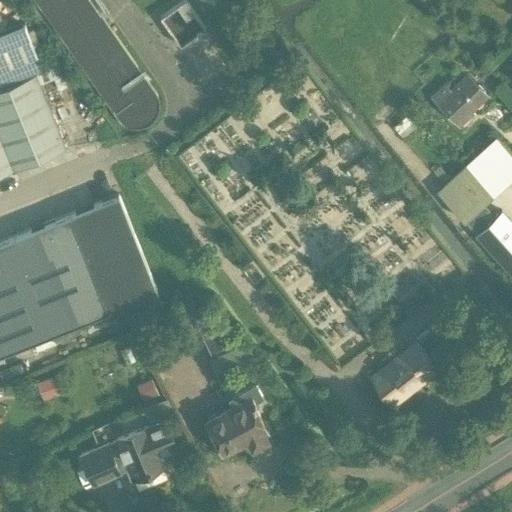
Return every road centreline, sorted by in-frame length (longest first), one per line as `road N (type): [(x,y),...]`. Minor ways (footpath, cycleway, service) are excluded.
road 1 (unclassified): [(429,503),(258,308),(150,167)]
road 2 (unclassified): [(153,140),(0,200)]
